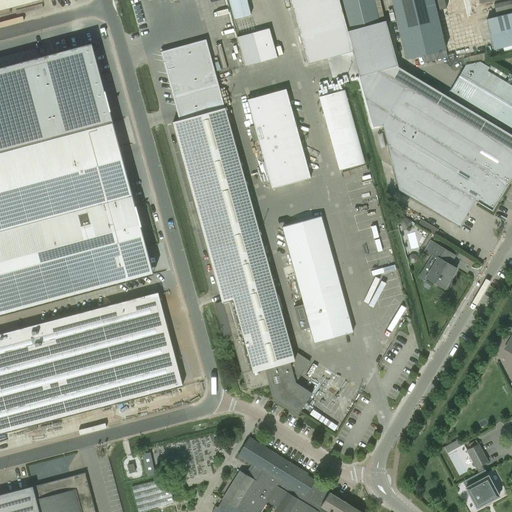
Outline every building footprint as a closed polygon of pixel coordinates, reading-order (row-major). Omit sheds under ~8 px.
[(0,0),(0,16),(11,13),(9,8),(41,0),(0,0)] [(228,0),(234,19),(251,15),(246,0),(228,0)] [(290,0),(308,64),(352,51),(338,0),(290,0)] [(380,25),(373,0),(342,0),(350,32),(380,25)] [(437,12),(447,10),(444,0),(391,0),(406,59),(446,50),(437,12)] [(511,13),(486,19),(494,50),(511,45),(511,13)] [(252,33),(261,62),(277,58),(269,29),(252,33)] [(160,52),(179,121),(172,122),(222,301),(214,304),(223,336),(231,334),(245,387),(250,390),(269,385),(273,399),(297,416),(303,408),(306,410),(308,408),(305,406),(312,394),(296,383),(311,362),(298,354),(292,355),(224,108),(205,40),(160,52)] [(92,42),(10,63),(15,84),(0,87),(0,150),(109,122),(99,82),(103,81),(92,42)] [(465,66),(450,91),(511,128),(511,86),(487,72),(489,68),(480,62),(465,66)] [(492,211),(507,184),(511,176),(511,151),(404,87),(382,124),(388,149),(414,164),(398,190),(459,227),(474,201),(492,211)] [(310,178),(285,89),(247,100),(271,189),(310,178)] [(364,163),(344,90),(319,97),(339,170),(364,163)] [(112,121),(109,122),(0,150),(0,217),(129,184),(112,121)] [(0,315),(153,275),(129,184),(0,217),(0,315)] [(321,217),(282,227),(314,342),(353,332),(321,217)] [(409,226),(406,220),(399,224),(402,230),(409,226)] [(456,269),(450,265),(456,256),(430,240),(423,251),(436,259),(425,278),(444,289),(456,269)] [(37,428),(36,425),(182,386),(157,293),(0,334),(0,434),(28,427),(28,430),(37,428)] [(389,340),(400,315),(393,312),(382,337),(389,340)] [(511,331),(503,348),(511,353),(511,331)] [(247,440),(237,455),(253,465),(247,475),(240,471),(222,500),(234,507),(230,511),(224,511),(215,506),(212,511),(211,511),(260,511),(267,502),(276,507),(274,511),(275,511),(360,511),(314,483),(315,480),(307,475),(307,474),(249,437),(247,440)] [(466,450),(475,468),(486,462),(477,445),(466,450)] [(152,450),(140,453),(146,477),(157,475),(152,450)] [(127,465),(129,473),(135,472),(133,464),(127,465)] [(465,487),(465,488),(465,489),(466,489),(475,507),(476,508),(477,508),(484,504),(485,505),(490,502),(490,501),(497,497),(498,496),(498,495),(488,477),(487,476),(485,476),(483,471),(475,475),(478,481),(466,487),(465,487)] [(0,511),(96,511),(85,473),(0,494),(0,511)] [(167,477),(131,487),(138,511),(173,503),(167,477)]
